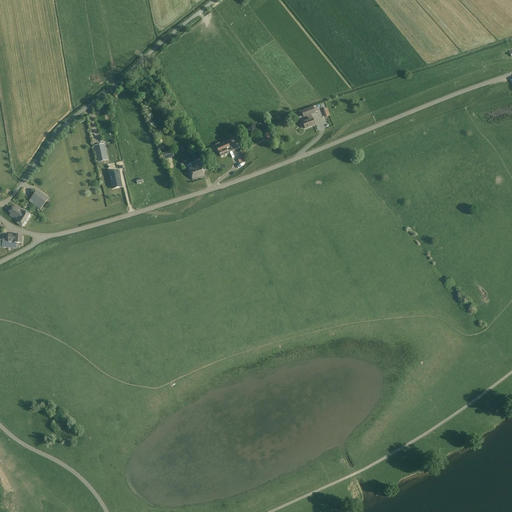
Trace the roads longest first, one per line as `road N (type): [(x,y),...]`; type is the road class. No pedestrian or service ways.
road 1 (tertiary): [(39,235),(266,170),(511,74)]
road 2 (unclassified): [(0,203),(58,131),(215,0)]
road 3 (unclassified): [(107,511),(80,475),(0,424)]
